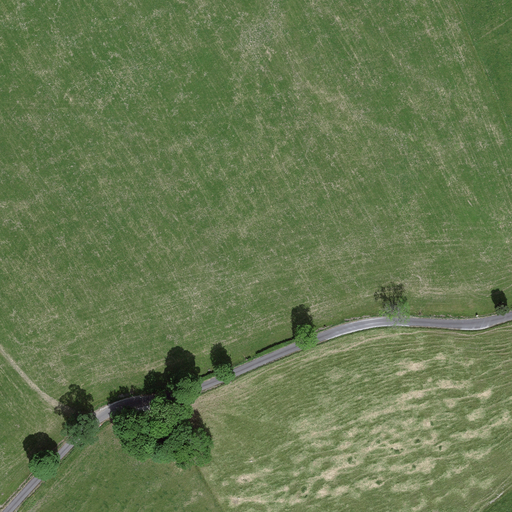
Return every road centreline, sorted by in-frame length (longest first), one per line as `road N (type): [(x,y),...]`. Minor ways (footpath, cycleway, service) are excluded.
road 1 (unclassified): [(7,511),(83,430),(115,409),(191,390),(349,327),(511,315)]
road 2 (track): [(83,430),(0,340)]
